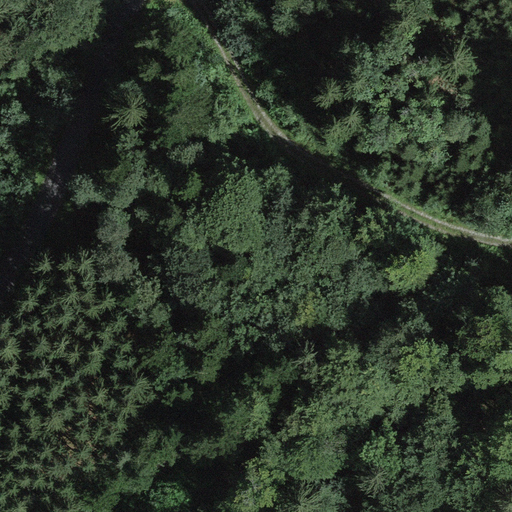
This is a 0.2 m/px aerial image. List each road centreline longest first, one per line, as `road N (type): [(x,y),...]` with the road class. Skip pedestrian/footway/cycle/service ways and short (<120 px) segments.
road 1 (track): [(197,0),(256,109),(292,146),(419,218),(511,239)]
road 2 (unclassified): [(140,0),(26,241),(0,279)]
